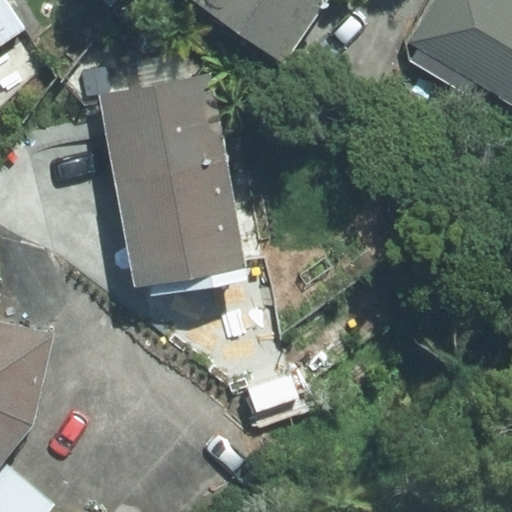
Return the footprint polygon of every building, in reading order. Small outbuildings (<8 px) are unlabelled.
[(0,0),(0,36),(21,23),(4,0),(0,0)] [(206,0),(289,56),(327,0),(206,0)] [(511,0),(433,0),(411,40),(511,96),(511,0)] [(254,274),(216,69),(105,91),(141,282),(154,280),(156,292),(254,274)] [(235,341),(261,336),(257,309),(230,314),(235,341)] [(0,511),(47,511),(54,504),(3,463),(37,423),(57,331),(0,319),(0,511)]
